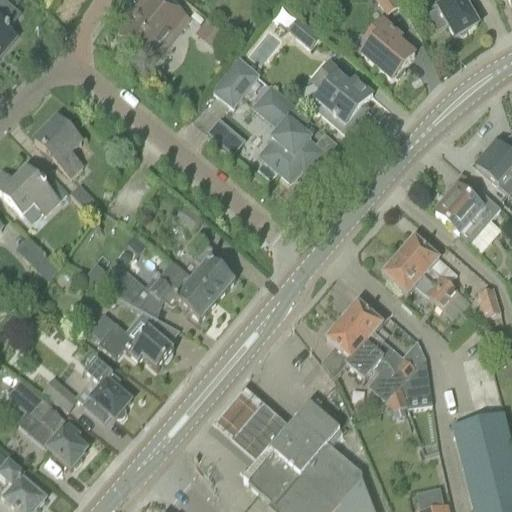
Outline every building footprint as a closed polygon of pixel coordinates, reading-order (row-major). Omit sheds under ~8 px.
[(152,69),(188,25),(158,0),(146,0),(134,15),(139,18),(119,42),(152,69)] [(373,0),(386,20),(399,12),(391,0),(373,0)] [(464,0),(445,0),(449,6),(436,13),(437,14),(428,19),(435,31),(444,26),(454,43),(477,30),(465,10),(469,8),(464,0)] [(18,19),(3,6),(0,3),(0,58),(14,41),(7,35),(9,32),(7,31),(18,19)] [(309,54),(320,41),(298,23),(287,36),(309,54)] [(397,47),(400,43),(380,26),(364,45),(369,49),(360,60),(392,86),(394,84),(396,85),(404,76),(402,74),(413,61),(397,47)] [(232,113),(257,82),(236,66),(211,97),(232,113)] [(354,85),(351,88),(329,69),(316,84),(327,93),(315,108),(319,111),(315,116),(345,141),(367,115),(362,112),(371,101),(354,85)] [(293,130),(301,120),(270,93),(252,114),(278,135),(270,144),(276,149),(262,165),(264,167),(278,179),(289,188),(309,165),(313,169),(322,159),(308,146),(310,144),(293,130)] [(23,122),(39,139),(59,120),(43,103),(23,122)] [(222,123),(210,137),(236,160),(248,146),(222,123)] [(69,160),(80,149),(56,124),(33,146),(70,184),(81,173),(69,160)] [(495,149),(474,172),(508,202),(511,197),(511,145),(501,154),(495,149)] [(264,167),(256,177),(270,189),(278,179),(264,167)] [(54,187),(46,195),(26,175),(12,189),(1,178),(0,179),(0,199),(25,224),(34,215),(42,224),(59,208),(58,207),(66,199),(54,187)] [(447,204),(434,219),(469,249),(489,227),(499,214),(477,195),(469,204),(453,189),(443,200),(447,204)] [(91,224),(101,214),(78,191),(68,201),(91,224)] [(193,238),(203,224),(185,211),(175,225),(193,238)] [(206,251),(207,249),(198,241),(187,253),(195,260),(194,261),(194,262),(194,264),(194,265),(194,266),(195,266),(201,272),(191,283),(192,284),(192,285),(216,306),(235,285),(234,284),(233,285),(212,267),(215,264),(215,263),(216,262),(216,261),(216,260),(215,260),(214,258),(206,251)] [(457,281),(428,257),(413,244),(397,262),(458,314),(461,318),(469,309),(449,291),(457,281)] [(35,252),(24,263),(49,289),(57,275),(35,252)] [(461,318),(458,314),(397,262),(381,280),(407,302),(415,294),(451,325),(458,317),(460,319),(461,318)] [(174,269),(173,269),(171,267),(159,282),(158,281),(147,295),(146,296),(149,298),(159,305),(160,304),(168,311),(170,311),(171,312),(173,311),(174,311),(175,310),(177,307),(198,325),(197,326),(198,327),(216,306),(192,285),(192,284),(191,283),(174,269)] [(146,296),(147,295),(114,268),(105,279),(95,270),(82,285),(122,307),(136,314),(149,298),(146,296)] [(490,330),(501,327),(491,295),(476,300),(484,324),(488,323),(490,330)] [(144,319),(136,314),(122,307),(116,315),(136,330),(144,319)] [(347,319),(341,327),(407,384),(414,375),(416,377),(425,367),(416,349),(402,364),(375,340),(383,331),(372,322),(361,313),(357,309),(355,311),(352,308),(345,317),(347,319)] [(147,335),(134,350),(104,322),(89,338),(99,348),(96,351),(113,366),(122,355),(138,368),(142,364),(156,376),(173,356),(147,335)] [(332,333),(325,341),(327,343),(325,345),(340,358),(349,366),(345,370),(363,386),(372,375),(395,396),(388,404),(393,416),(405,411),(399,394),(398,394),(407,384),(341,327),(334,335),(332,333)] [(100,369),(103,366),(85,351),(70,369),(82,379),(82,380),(100,395),(84,413),(102,429),(109,421),(113,425),(115,423),(117,424),(121,424),(124,420),(124,416),(122,415),(130,406),(114,393),(120,386),(100,369)] [(405,405),(429,402),(425,367),(416,377),(401,393),(405,405)] [(78,406),(75,403),(53,384),(41,398),(66,420),(78,406)] [(50,416),(51,414),(19,386),(5,402),(37,429),(39,427),(55,440),(45,453),(70,475),(82,462),(81,461),(86,455),(74,444),(78,439),(63,426),(50,416)] [(253,474),(285,437),(241,400),(209,437),(253,474)] [(343,431),(333,423),(316,408),(311,413),(308,410),(285,437),(253,474),(242,486),(270,510),(268,511),(370,511),(370,510),(360,487),(361,481),(325,451),(343,431)] [(471,511),(511,511),(511,445),(505,419),(451,432),(471,511)] [(0,460),(0,485),(9,494),(1,503),(11,511),(38,511),(44,505),(33,496),(36,492),(0,460)]
